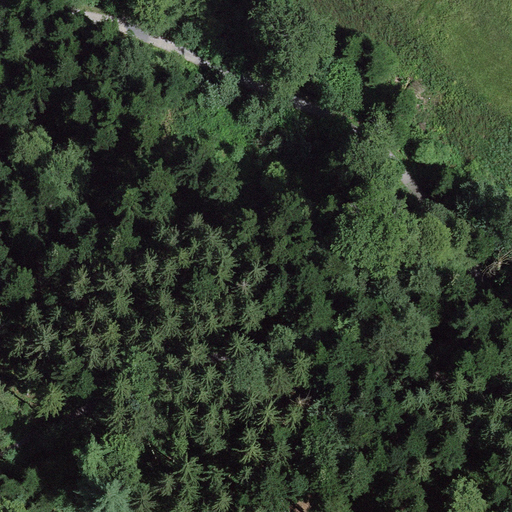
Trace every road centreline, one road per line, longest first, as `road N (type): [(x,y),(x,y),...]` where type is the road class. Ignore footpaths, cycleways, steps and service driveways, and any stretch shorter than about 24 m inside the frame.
road 1 (track): [(511,326),(386,151),(152,36),(41,8),(0,11)]
road 2 (track): [(359,511),(511,394)]
